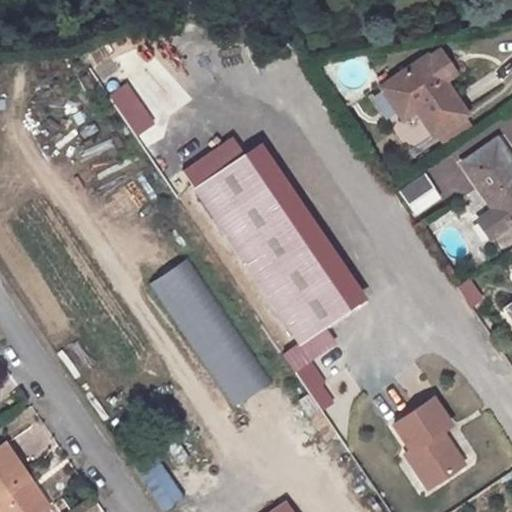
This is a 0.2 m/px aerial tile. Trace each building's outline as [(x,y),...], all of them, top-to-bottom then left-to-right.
[(430,59),(446,82),(458,74),(442,51),(430,59)] [(428,55),(383,86),(402,113),(414,104),(435,135),(438,132),(463,116),(467,113),(446,82),(430,59),(428,55)] [(463,116),(438,132),(447,145),(472,128),(463,116)] [(466,163),(497,209),(479,221),(490,237),(511,221),(511,161),(498,141),(466,163)] [(364,296),(258,142),(192,187),(298,341),(364,296)] [(400,190),(417,216),(442,199),(425,173),(400,190)] [(229,407),(268,382),(186,256),(147,282),(229,407)] [(467,279),(453,287),(466,308),(480,300),(467,279)] [(307,389),(320,408),(331,400),(318,381),(307,389)] [(455,423),(434,393),(388,426),(406,451),(397,457),(422,493),(466,462),(444,431),(455,423)] [(0,447),(0,511),(40,511),(43,510),(22,481),(29,477),(6,443),(0,447)] [(162,511),(182,496),(149,456),(130,471),(162,511)] [(43,510),(49,506),(29,477),(22,481),(43,510)]
